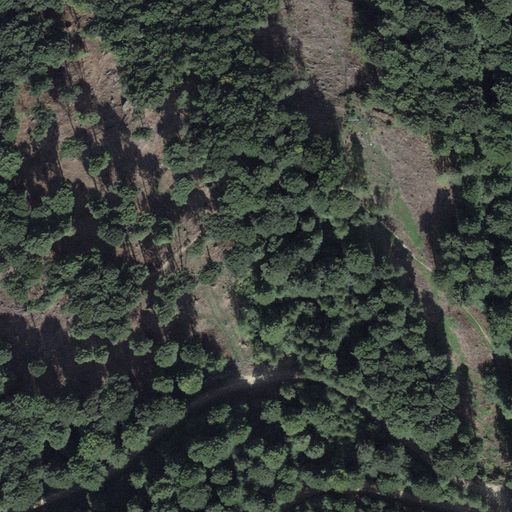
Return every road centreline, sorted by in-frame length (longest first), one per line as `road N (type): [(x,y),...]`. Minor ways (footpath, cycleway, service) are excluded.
road 1 (track): [(19,511),(99,476),(211,393),(276,374),(332,382),(462,484),(493,497),(493,511)]
road 2 (track): [(471,511),(356,486),(298,494),(275,511)]
